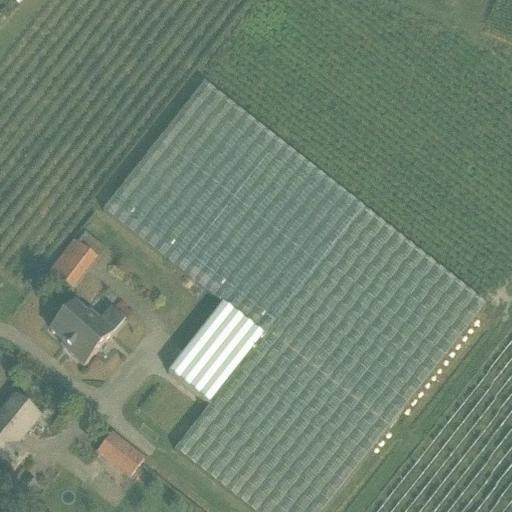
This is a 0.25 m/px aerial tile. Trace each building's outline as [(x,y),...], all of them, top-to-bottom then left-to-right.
[(167,377),(208,409),(174,453),(248,511),(324,511),(485,308),(362,210),(203,86),(103,213),(221,308),(167,377)] [(78,243),(96,257),(102,249),(84,235),(78,243)] [(75,292),(97,258),(71,241),(48,275),(75,292)] [(96,327),(90,321),(75,308),(51,334),(65,347),(62,351),(84,370),(124,325),(110,312),(96,327)] [(20,447),(41,422),(14,400),(0,416),(0,464),(13,475),(29,455),(20,447)] [(111,435),(95,457),(129,483),(145,462),(111,435)]
